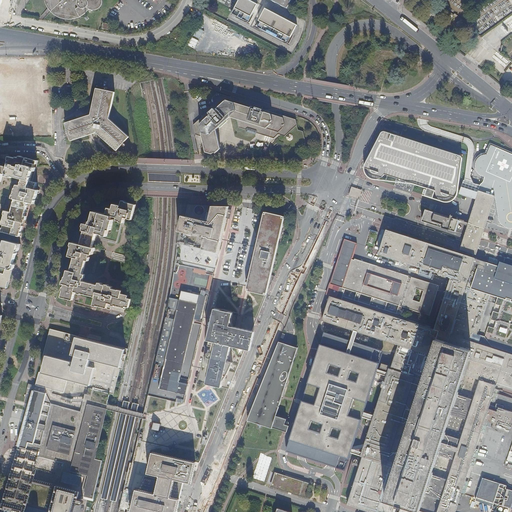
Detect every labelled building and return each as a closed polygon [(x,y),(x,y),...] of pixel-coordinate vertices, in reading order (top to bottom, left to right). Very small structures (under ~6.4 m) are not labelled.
[(85,13),(89,9),(91,10),(92,10),(94,10),(95,10),(98,10),(100,8),(101,5),(102,2),(101,0),(44,0),(45,4),(47,8),(50,11),(53,14),(56,17),(61,18),(64,19),(67,19),(70,19),(74,19),(78,18),(81,16),(85,13)] [(213,0),(230,8),(233,10),(237,0),(213,0)] [(258,5),(248,0),(239,0),(231,15),(247,23),(258,5)] [(271,0),(286,8),(290,0),(271,0)] [(293,26),(291,25),(282,20),(282,17),(281,16),(278,18),(267,12),(266,9),(265,8),(258,21),(261,22),(258,27),(285,42),(288,37),(290,38),(297,25),(296,24),(293,26)] [(281,16),(266,9),(267,12),(278,18),(281,16)] [(511,14),(502,21),(508,31),(511,28),(511,14)] [(293,26),(296,24),(282,17),(282,20),(291,25),(293,26)] [(50,58),(40,58),(41,121),(51,121),(50,58)] [(110,119),(115,92),(96,89),(92,108),(91,115),(66,123),(71,141),(97,133),(101,136),(116,150),(129,137),(110,119)] [(278,117),(267,113),(261,112),(263,106),(231,95),(230,97),(217,93),(212,98),(214,106),(214,109),(209,113),(207,112),(193,125),(196,135),(202,137),(205,153),(212,155),(212,153),(215,153),(215,154),(220,149),(220,148),(226,142),(235,145),(236,153),(250,154),(253,154),(254,151),(267,155),(277,145),(278,146),(279,144),(282,145),(283,143),(287,145),(287,147),(297,150),(305,142),(303,132),(298,130),(296,120),(280,115),(278,117)] [(366,176),(370,179),(415,184),(424,187),(422,195),(444,202),(450,202),(455,198),(457,193),(461,158),(460,156),(383,131),(364,169),(364,172),(366,176)] [(511,154),(488,144),(484,154),(479,155),(476,157),(474,161),(473,165),(474,170),(477,174),(482,176),(494,181),(492,188),(493,188),(498,219),(501,224),(505,227),(508,228),(511,228),(511,154)] [(20,155),(19,157),(17,156),(16,158),(12,157),(11,160),(9,160),(8,163),(9,164),(8,167),(6,174),(21,179),(22,175),(24,176),(26,172),(32,174),(33,174),(36,164),(34,163),(35,160),(27,158),(27,157),(20,155)] [(3,174),(6,174),(8,167),(2,165),(0,171),(0,178),(2,179),(3,174)] [(30,181),(32,174),(26,172),(24,176),(22,175),(21,179),(23,179),(22,186),(29,188),(29,185),(28,185),(29,180),(30,181)] [(35,204),(35,202),(36,198),(37,197),(38,193),(36,193),(37,190),(35,189),(33,189),(35,185),(36,185),(37,182),(30,181),(29,180),(28,185),(29,185),(29,188),(22,186),(18,185),(16,192),(14,195),(17,196),(16,199),(12,213),(8,212),(7,215),(6,219),(4,218),(3,225),(4,225),(3,232),(22,237),(25,225),(28,215),(31,203),(34,204),(35,204)] [(350,196),(360,199),(363,191),(352,187),(350,196)] [(477,255),(495,197),(478,191),(459,249),(477,255)] [(130,204),(128,203),(127,206),(123,205),(123,207),(116,206),(115,210),(111,209),(109,216),(96,213),(93,223),(95,224),(94,226),(89,225),(89,229),(87,228),(85,233),(86,233),(84,243),(83,245),(78,244),(77,248),(74,247),(72,258),(77,259),(74,272),(71,272),(69,278),(68,278),(66,285),(65,285),(64,287),(61,298),(74,302),(76,293),(81,294),(93,297),(96,298),(95,306),(97,306),(102,308),(108,309),(109,305),(116,306),(127,309),(127,308),(131,309),(133,300),(129,300),(130,297),(123,295),(124,292),(121,291),(121,292),(113,290),(114,288),(104,285),(103,287),(84,283),(85,279),(83,278),(84,274),(88,259),(90,260),(91,256),(93,257),(94,254),(92,254),(93,251),(94,247),(96,241),(97,237),(98,237),(99,236),(105,237),(106,235),(109,236),(109,238),(111,239),(113,234),(110,233),(111,231),(113,232),(114,225),(112,224),(113,217),(120,219),(119,222),(122,223),(126,223),(127,220),(130,220),(134,220),(138,205),(130,204)] [(183,233),(180,244),(189,246),(190,244),(184,242),(186,233),(206,238),(203,250),(219,253),(229,207),(213,206),(209,222),(186,217),(183,233)] [(219,256),(176,246),(174,271),(171,291),(168,307),(160,347),(157,358),(143,416),(137,440),(202,455),(217,419),(221,409),(229,390),(198,382),(215,310),(257,319),(266,295),(247,291),(265,213),(264,212),(246,208),(230,207),(219,256)] [(427,209),(423,222),(457,233),(462,220),(427,209)] [(275,276),(272,275),(279,242),(284,217),(265,213),(247,291),(266,295),(275,276)] [(466,283),(473,261),(474,259),(385,230),(377,254),(387,258),(449,278),(466,283)] [(432,329),(398,318),(402,307),(429,316),(439,286),(355,259),(355,260),(352,259),(357,243),(345,239),(340,255),(336,266),(330,284),(340,287),(338,293),(337,298),(330,296),(322,321),(352,330),(356,331),(398,345),(366,446),(347,505),(368,511),(371,511),(370,511),(455,511),(483,422),(486,410),(494,386),(511,391),(511,355),(485,347),(486,345),(478,343),(477,344),(469,342),(471,338),(472,333),(475,335),(491,287),(511,293),(511,267),(499,263),(497,268),(485,264),(473,261),(466,283),(449,278),(432,329)] [(3,247),(1,248),(0,249),(0,267),(4,269),(3,275),(0,274),(0,287),(1,287),(5,288),(7,281),(9,282),(19,244),(5,241),(3,247)] [(255,333),(252,332),(257,319),(215,310),(198,382),(229,390),(245,350),(251,351),(255,333)] [(50,331),(39,373),(89,386),(89,389),(92,390),(110,394),(111,394),(113,395),(124,350),(122,350),(50,331)] [(348,340),(322,332),(284,451),(343,470),(381,351),(353,342),(348,340)] [(298,348),(277,341),(246,420),(270,428),(274,416),(298,348)] [(102,462),(94,460),(107,407),(110,394),(92,390),(89,389),(89,386),(39,373),(35,387),(26,424),(19,447),(40,453),(35,470),(32,483),(55,489),(77,495),(81,496),(88,498),(90,497),(94,497),(102,462)] [(486,410),(483,422),(491,425),(490,429),(506,434),(511,415),(511,414),(496,409),(495,413),(486,410)] [(274,416),(270,428),(285,433),(287,425),(283,424),(285,419),(274,416)] [(202,455),(137,440),(132,464),(130,463),(123,493),(134,496),(130,511),(176,511),(179,500),(183,482),(190,483),(195,462),(199,463),(202,455)] [(24,511),(32,483),(35,470),(40,453),(19,447),(15,464),(11,480),(12,480),(7,499),(3,511),(24,511)] [(310,484),(275,472),(270,486),(290,492),(306,498),(310,484)] [(508,486),(483,478),(477,499),(511,509),(511,490),(507,489),(508,486)] [(32,483),(24,511),(49,511),(55,489),(32,483)] [(76,501),(77,495),(55,489),(49,511),(72,511),(75,505),(76,501)] [(130,511),(134,496),(123,493),(118,511),(130,511)]
